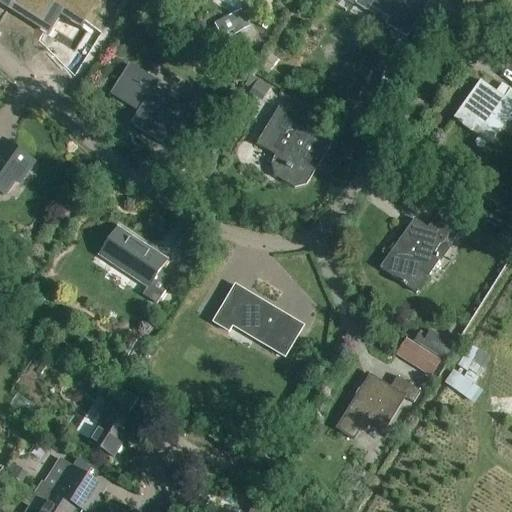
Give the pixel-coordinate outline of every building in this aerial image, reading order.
[(92,0),(9,0),(38,18),(48,2),(79,21),(92,0)] [(359,0),(355,7),(367,14),(371,8),(390,20),(386,26),(408,40),(432,0),(359,0)] [(226,19),(234,36),(250,27),(242,11),(226,19)] [(386,59),(386,58),(375,56),(371,71),(373,72),(372,77),(382,79),(380,89),(390,91),(392,82),(394,83),(399,62),(386,59)] [(236,66),(231,74),(244,82),(249,73),(236,66)] [(153,90),(145,85),(149,79),(130,68),(112,96),(131,108),(131,107),(139,112),(130,126),(169,150),(183,126),(198,136),(216,108),(200,97),(190,112),(154,89),(153,90)] [(438,78),(431,96),(456,105),(462,87),(438,78)] [(269,105),(276,94),(258,83),(251,95),(269,105)] [(481,83),(455,120),(473,132),(477,127),(496,140),(511,116),(511,92),(505,100),(497,94),(481,83)] [(279,109),(257,146),(276,158),(272,165),(275,178),(295,190),(307,187),(328,152),(311,142),(317,131),(279,109)] [(0,168),(0,193),(4,197),(14,182),(19,185),(27,174),(22,171),(29,161),(13,149),(0,168)] [(460,234),(437,218),(430,229),(415,220),(382,269),(419,293),(440,262),(435,258),(447,241),(453,245),(460,234)] [(157,308),(173,284),(160,275),(169,261),(120,228),(99,258),(148,291),(143,298),(157,308)] [(287,360),(306,328),(237,287),(218,319),(287,360)] [(43,295),(39,302),(46,307),(51,299),(43,295)] [(457,348),(434,333),(427,343),(419,338),(415,344),(447,364),(457,348)] [(396,354),(406,360),(433,378),(443,363),(406,339),(396,354)] [(475,386),(492,362),(473,348),(459,367),(469,374),(465,379),(475,386)] [(73,380),(82,366),(64,355),(55,369),(73,380)] [(102,399),(110,388),(85,371),(75,386),(96,400),(98,396),(102,399)] [(472,404),(481,391),(454,373),(446,385),(472,404)] [(390,387),(369,375),(359,390),(359,389),(355,395),(356,396),(334,429),(353,441),(366,421),(384,431),(404,398),(413,403),(420,392),(397,377),(390,387)] [(115,459),(138,423),(99,397),(75,434),(115,459)] [(55,430),(69,406),(60,400),(38,437),(54,446),(62,433),(55,430)] [(35,494),(64,511),(76,511),(79,509),(82,511),(89,511),(103,491),(56,462),(42,485),(41,484),(35,494)] [(3,474),(12,480),(18,470),(9,464),(3,474)] [(17,484),(12,480),(3,474),(0,478),(0,486),(11,494),(17,484)] [(64,511),(35,494),(34,495),(20,487),(13,498),(28,507),(24,511),(64,511)]
